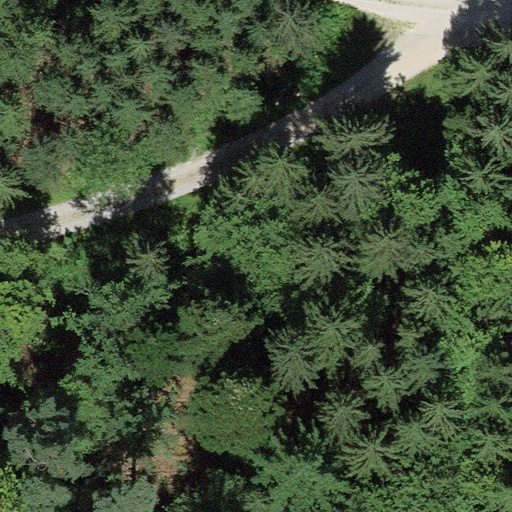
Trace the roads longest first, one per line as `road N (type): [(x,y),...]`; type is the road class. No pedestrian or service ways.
road 1 (track): [(0,234),(511,25)]
road 2 (track): [(511,10),(351,0)]
